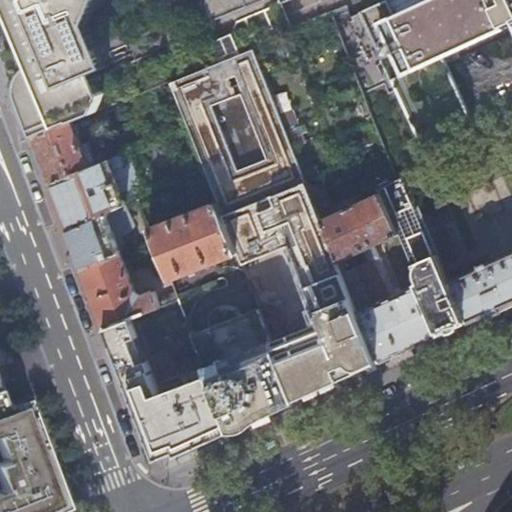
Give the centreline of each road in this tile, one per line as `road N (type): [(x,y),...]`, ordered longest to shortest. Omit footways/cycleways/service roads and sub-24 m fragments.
road 1 (primary): [(511,364),(187,511)]
road 2 (secondary): [(0,180),(119,511)]
road 3 (primary): [(393,511),(511,458)]
